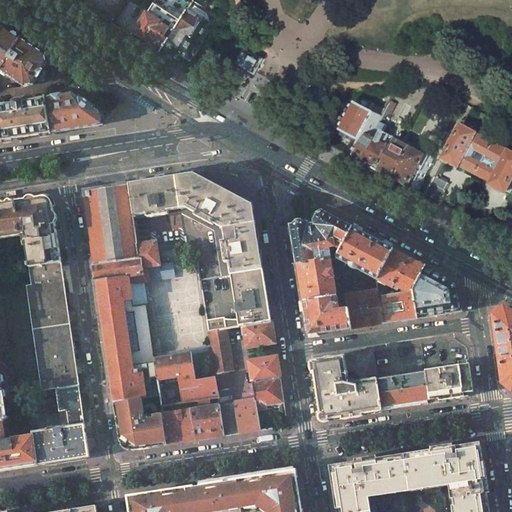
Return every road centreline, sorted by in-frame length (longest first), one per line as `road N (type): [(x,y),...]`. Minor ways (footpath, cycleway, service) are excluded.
road 1 (residential): [(137,141),(66,175),(111,471)]
road 2 (primary): [(474,260),(261,144)]
road 3 (secondary): [(225,124),(22,0)]
road 4 (residential): [(293,352),(261,144)]
road 5 (secondary): [(111,471),(306,439)]
road 6 (residential): [(293,352),(477,322)]
road 7 (secondary): [(306,439),(490,411)]
road 8 (primary): [(137,141),(0,162)]
